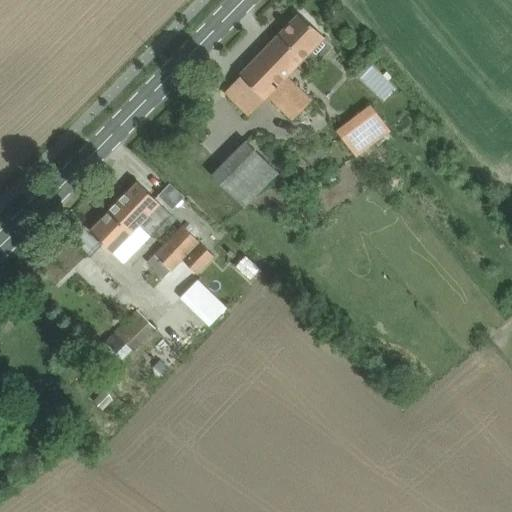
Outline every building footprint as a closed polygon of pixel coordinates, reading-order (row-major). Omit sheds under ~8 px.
[(250,113),(267,95),(292,120),(311,101),(286,76),(324,37),(301,14),(240,76),(227,91),(250,113)] [(372,106),(339,133),(358,157),(392,131),(372,106)] [(213,177),(246,209),(280,174),(248,142),(213,177)] [(138,182),(116,205),(128,216),(129,215),(139,225),(151,237),(172,215),(138,182)] [(116,205),(90,231),(112,253),(139,225),(129,215),(128,216),(116,205)] [(183,226),(166,244),(182,260),(200,242),(183,226)] [(166,244),(147,263),(163,278),(171,270),(173,271),(182,260),(166,244)] [(208,325),(226,305),(196,277),(177,297),(208,325)] [(116,333),(134,352),(157,330),(139,311),(116,333)] [(82,347),(72,360),(81,367),(91,354),(82,347)]
